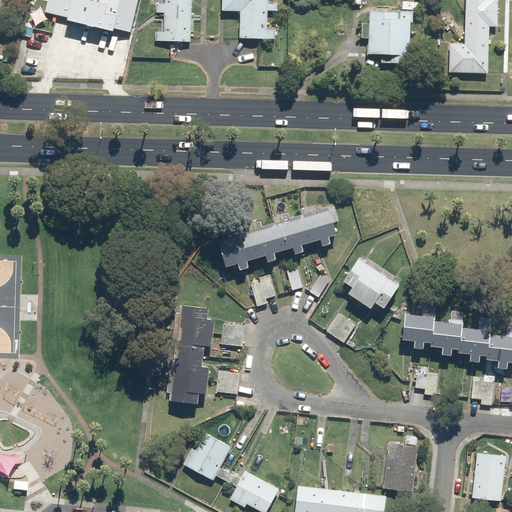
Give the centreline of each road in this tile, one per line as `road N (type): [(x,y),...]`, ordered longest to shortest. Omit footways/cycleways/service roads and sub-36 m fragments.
road 1 (primary): [(511,160),(0,145)]
road 2 (primary): [(0,109),(511,123)]
road 3 (residential): [(371,411),(284,400),(268,386),(258,332),(286,321),(348,384)]
